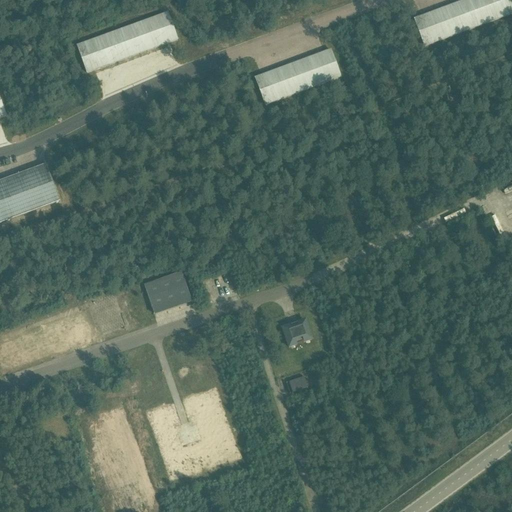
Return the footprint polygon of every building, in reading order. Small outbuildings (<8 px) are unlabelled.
[(511,7),(509,0),(468,0),(414,20),(424,47),(511,14),(511,7)] [(87,74),(94,71),(178,41),(168,14),(77,47),(87,74)] [(331,51),(323,54),(255,79),(265,106),(341,78),(331,54),(332,53),(332,52),(331,53),(331,51)] [(0,224),(60,202),(46,166),(0,182),(0,224)] [(305,321),(299,324),(297,324),(298,328),(292,330),(290,326),(289,327),(282,329),(289,348),(297,346),(296,342),(302,340),(303,343),(312,341),(305,321)] [(292,394),(308,389),(304,378),(289,383),(292,394)]
